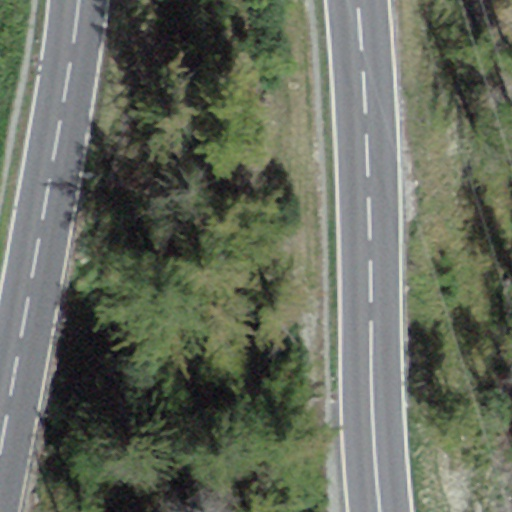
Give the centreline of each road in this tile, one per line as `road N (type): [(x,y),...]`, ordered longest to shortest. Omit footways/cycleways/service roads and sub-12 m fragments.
road 1 (secondary): [(378,511),(355,0)]
road 2 (secondary): [(76,0),(0,429)]
